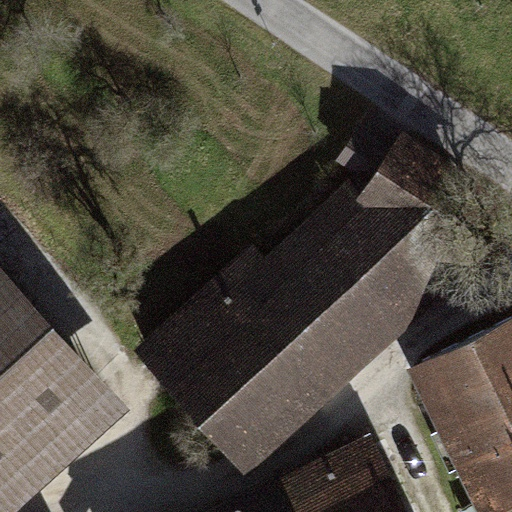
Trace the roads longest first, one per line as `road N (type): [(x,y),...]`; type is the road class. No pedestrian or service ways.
road 1 (track): [(10,511),(79,487),(185,492),(235,476),(511,275)]
road 2 (unclassified): [(263,0),(511,163)]
road 3 (track): [(373,380),(437,511)]
